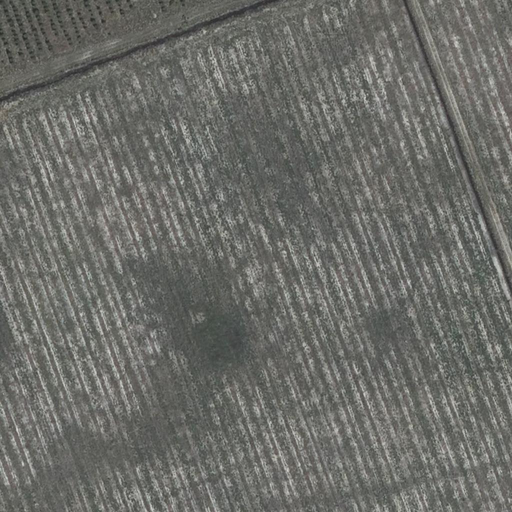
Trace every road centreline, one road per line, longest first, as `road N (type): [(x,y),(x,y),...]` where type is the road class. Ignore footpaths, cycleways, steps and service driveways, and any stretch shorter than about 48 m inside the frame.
road 1 (track): [(511,267),(413,0)]
road 2 (track): [(0,84),(229,0)]
